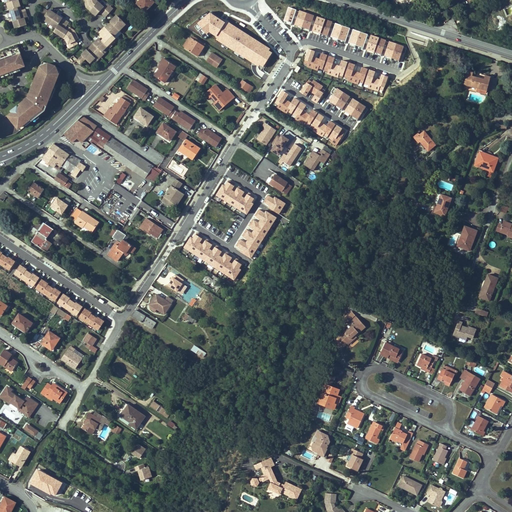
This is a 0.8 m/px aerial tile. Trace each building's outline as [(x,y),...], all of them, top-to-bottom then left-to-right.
[(14,21),(16,28),(26,25),(24,18),(21,19),(18,8),(20,7),(18,0),(17,0),(14,1),(14,0),(6,0),(10,10),(10,11),(14,21)] [(100,12),(106,17),(112,10),(106,4),(104,7),(98,2),(96,0),(85,0),(87,4),(86,5),(87,7),(96,16),(100,12)] [(151,0),(140,0),(137,3),(145,11),(154,2),(151,0)] [(66,39),(71,48),(78,44),(75,40),(78,39),(75,33),(74,31),(70,28),(68,30),(66,28),(69,23),(50,10),(49,12),(45,9),(40,17),(44,19),(57,28),(54,31),(66,39)] [(191,24),(188,29),(230,55),(233,49),(231,46),(238,42),(245,46),(242,52),(244,55),(243,54),(238,57),(248,64),(258,48),(261,46),(260,43),(245,34),(240,28),(244,22),(234,29),(233,30),(227,22),(209,11),(191,24)] [(81,65),(86,59),(90,63),(95,58),(98,60),(104,54),(102,51),(115,38),(114,36),(125,24),(117,16),(110,22),(111,23),(106,28),(105,27),(99,33),(105,38),(102,41),(99,38),(88,50),(87,50),(82,55),(77,61),(81,65)] [(261,26),(256,31),(262,37),(260,38),(272,50),(278,44),(261,26)] [(185,48),(197,56),(205,44),(193,36),(191,39),(185,47),(185,48)] [(185,47),(191,39),(188,37),(183,46),(185,47)] [(279,58),(285,52),(278,46),(272,51),(279,58)] [(320,58),(313,55),(315,52),(310,50),(304,64),(321,71),(327,56),(322,54),(320,58)] [(207,60),(213,65),(215,61),(216,61),(219,57),(212,52),(207,60)] [(0,76),(26,66),(21,53),(13,56),(12,54),(0,58),(0,76)] [(324,72),(328,73),(330,67),(332,68),(335,59),(330,57),(324,72)] [(155,75),(165,82),(176,66),(163,58),(160,63),(162,65),(159,69),(155,75)] [(343,61),(336,76),(341,78),(348,63),(343,61)] [(0,139),(16,134),(45,111),(61,69),(42,62),(28,99),(0,121),(0,139)] [(344,80),(384,90),(387,76),(382,75),(381,79),(374,77),(375,72),(368,70),(362,68),(361,72),(353,70),(354,65),(348,63),(344,80)] [(467,71),(464,85),(477,88),(487,91),(491,77),(485,76),(484,79),(472,76),(473,73),(467,71)] [(207,77),(203,74),(199,82),(203,84),(207,77)] [(127,88),(145,100),(150,94),(146,91),(148,89),(133,80),(127,88)] [(239,86),(246,90),(250,85),(243,80),(239,86)] [(307,94),(311,86),(306,83),(302,91),(307,94)] [(205,94),(209,98),(211,96),(213,95),(218,100),(216,102),(214,103),(218,108),(228,99),(229,101),(234,97),(227,89),(223,93),(216,85),(205,94)] [(314,96),(318,87),(313,85),(309,94),(314,96)] [(334,89),(326,103),(358,121),(367,107),(334,89)] [(304,111),(307,105),(294,98),(292,103),(286,100),(289,95),(282,91),(274,106),(304,123),(310,114),(304,111)] [(317,103),(323,94),(318,91),(312,100),(317,103)] [(116,124),(130,103),(129,103),(122,98),(121,97),(117,104),(113,110),(111,109),(110,108),(104,116),(116,124)] [(154,105),(190,129),(195,121),(180,111),(179,113),(173,109),(174,107),(159,97),(154,105)] [(229,101),(228,99),(218,108),(219,110),(229,101)] [(153,116),(140,108),(135,116),(142,120),(142,121),(147,125),(153,116)] [(309,131),(337,143),(341,135),(342,136),(345,130),(335,125),(335,124),(330,121),(328,125),(321,121),(323,116),(318,114),(318,113),(311,110),(307,119),(313,122),(309,131)] [(78,136),(91,123),(89,122),(90,121),(81,115),(63,134),(66,136),(70,140),(72,142),(78,136)] [(257,139),(266,145),(276,130),(265,122),(262,126),(264,127),(266,128),(261,135),(260,134),(257,139)] [(90,144),(96,145),(133,171),(134,170),(142,158),(91,123),(78,136),(80,135),(86,139),(84,141),(90,144)] [(176,131),(163,123),(158,131),(165,136),(164,136),(170,140),(176,131)] [(198,135),(216,147),(222,138),(207,128),(205,131),(202,128),(198,135)] [(420,136),(418,138),(420,140),(429,150),(435,145),(425,132),(420,136)] [(60,137),(67,144),(70,140),(66,136),(63,134),(60,137)] [(273,146),(270,151),(279,157),(289,141),(278,134),(271,144),(273,146)] [(185,141),(186,143),(181,150),(189,155),(188,156),(193,159),(200,148),(186,139),(185,141)] [(69,162),(83,171),(84,169),(91,174),(93,171),(79,162),(81,160),(69,154),(54,144),(50,149),(65,159),(69,161),(69,162)] [(290,168),(302,148),(294,144),(286,156),(283,154),(279,161),(290,168)] [(90,145),(87,150),(93,153),(96,148),(90,145)] [(58,169),(65,159),(50,149),(42,159),(58,169)] [(313,171),(319,162),(322,164),(326,158),(329,154),(323,150),(321,152),(320,154),(321,154),(320,156),(319,155),(309,169),(313,171)] [(309,169),(319,155),(313,152),(304,166),(309,169)] [(329,156),(332,160),(338,156),(334,152),(329,156)] [(480,152),(475,165),(488,170),(493,172),(497,160),(485,155),(486,154),(480,152)] [(142,158),(134,170),(140,174),(148,162),(142,158)] [(56,172),(52,178),(63,185),(67,179),(56,172)] [(122,172),(116,182),(120,185),(126,175),(122,172)] [(270,183),(287,194),(292,186),(280,178),(275,175),(270,183)] [(225,181),(216,197),(246,216),(256,200),(246,194),(246,193),(236,187),(225,181)] [(180,187),(174,182),(164,196),(177,205),(183,195),(177,190),(180,187)] [(28,190),(33,194),(35,192),(40,195),(44,190),(34,183),(28,190)] [(186,196),(191,199),(195,192),(190,189),(186,196)] [(285,205),(268,193),(262,203),(279,215),(285,205)] [(437,206),(435,212),(438,214),(445,216),(452,198),(442,194),(437,206)] [(67,205),(57,198),(51,206),(61,214),(67,205)] [(139,210),(137,208),(129,219),(132,221),(139,210)] [(254,259),(275,217),(258,208),(253,218),(252,218),(247,228),(246,228),(240,238),(234,249),(254,259)] [(82,212),(76,221),(79,223),(78,224),(83,228),(84,226),(92,232),(99,223),(82,212)] [(141,226),(148,232),(149,230),(157,235),(160,231),(161,232),(162,230),(153,223),(152,224),(150,223),(151,222),(146,219),(141,226)] [(499,223),(496,231),(500,232),(501,230),(509,233),(508,235),(508,236),(511,237),(511,223),(504,221),(503,224),(499,223)] [(206,228),(214,233),(218,226),(210,222),(206,228)] [(32,242),(46,251),(52,243),(46,239),(52,230),(44,224),(39,231),(38,230),(37,232),(39,233),(32,242)] [(462,235),(463,235),(459,246),(469,250),(477,231),(465,227),(462,235)] [(118,246),(116,244),(108,255),(117,261),(123,252),(126,255),(129,251),(132,253),(135,248),(123,239),(126,235),(120,231),(118,230),(117,230),(116,232),(113,236),(112,237),(118,241),(120,243),(118,246)] [(193,234),(183,250),(235,281),(241,270),(240,269),(242,265),(233,259),(223,253),(213,247),(214,246),(204,240),(193,234)] [(2,253),(0,251),(0,263),(10,270),(15,262),(8,257),(8,258),(2,254),(2,253)] [(27,270),(20,265),(14,273),(34,286),(40,278),(33,274),(32,275),(26,271),(27,270)] [(498,278),(488,274),(483,288),(485,289),(482,297),(489,300),(498,278)] [(48,284),(41,280),(36,288),(56,301),(61,293),(54,288),(54,289),(48,285),(48,284)] [(70,299),(63,294),(58,302),(77,315),(83,307),(76,303),(75,304),(69,300),(70,299)] [(156,294),(151,302),(157,306),(156,308),(157,309),(164,314),(173,301),(167,297),(165,300),(156,294)] [(157,309),(156,308),(150,304),(148,306),(149,309),(154,313),(157,309)] [(56,306),(53,311),(68,322),(71,317),(56,306)] [(91,313),(85,309),(79,317),(99,330),(104,322),(97,317),(97,318),(91,314),(91,313)] [(476,314),(486,318),(488,313),(478,309),(476,314)] [(132,316),(142,322),(142,321),(153,328),(156,323),(136,310),(132,316)] [(33,323),(19,314),(13,323),(26,332),(33,323)] [(347,326),(349,328),(338,338),(336,343),(339,346),(344,345),(347,343),(355,335),(365,326),(359,319),(358,319),(354,316),(352,318),(348,315),(343,319),(349,325),(347,326)] [(462,322),(458,321),(452,335),(459,338),(460,336),(464,337),(465,336),(467,336),(472,338),(476,329),(468,326),(467,327),(467,329),(465,328),(466,327),(461,325),(462,322)] [(41,334),(37,340),(42,343),(50,349),(52,345),(54,346),(59,338),(54,334),(49,331),(46,337),(41,334)] [(95,353),(97,348),(92,345),(96,339),(88,334),(84,340),(88,343),(86,347),(95,353)] [(347,343),(348,344),(357,337),(355,335),(347,343)] [(380,354),(388,358),(389,356),(390,358),(390,359),(396,362),(398,358),(400,359),(402,353),(399,352),(400,349),(385,342),(380,354)] [(206,353),(194,345),(191,350),(203,357),(206,353)] [(76,353),(74,355),(81,359),(84,355),(71,346),(69,349),(76,353)] [(61,360),(68,364),(68,363),(71,365),(70,366),(75,368),(81,359),(74,355),(76,353),(69,349),(61,360)] [(12,355),(4,350),(0,356),(0,362),(12,371),(18,363),(10,358),(12,355)] [(422,354),(417,365),(421,367),(426,369),(426,371),(430,372),(435,360),(437,361),(439,357),(433,355),(432,358),(422,354)] [(468,360),(466,365),(474,368),(476,363),(468,360)] [(441,371),(438,379),(445,383),(446,381),(448,381),(451,383),(455,374),(446,370),(445,372),(441,371)] [(502,382),(500,386),(511,392),(511,374),(504,370),(501,376),(503,377),(505,378),(502,382)] [(480,378),(470,373),(460,390),(470,396),(480,378)] [(27,387),(29,384),(32,380),(28,377),(21,388),(25,390),(27,387)] [(48,383),(41,393),(46,396),(47,394),(48,393),(54,396),(53,397),(61,402),(67,392),(61,388),(60,389),(57,388),(58,386),(54,383),(52,386),(48,383)] [(338,405),(340,400),(336,398),(337,395),(337,396),(340,390),(326,384),(320,398),(323,400),(322,404),(332,408),(333,406),(334,404),(336,405),(338,405)] [(490,393),(493,388),(486,384),(483,389),(490,393)] [(12,389),(6,385),(0,394),(0,397),(10,404),(8,407),(15,411),(16,410),(27,417),(37,403),(25,396),(22,400),(10,392),(12,389)] [(54,396),(48,393),(47,394),(60,403),(61,402),(53,397),(54,396)] [(485,407),(495,413),(498,407),(499,408),(501,405),(503,406),(505,401),(492,394),(485,407)] [(167,410),(154,401),(150,406),(167,418),(169,415),(165,412),(167,410)] [(128,405),(121,415),(130,422),(133,424),(132,425),(136,429),(145,416),(128,405)] [(349,419),(348,423),(358,428),(365,414),(359,411),(359,413),(354,411),(355,409),(355,407),(351,406),(347,415),(351,417),(349,419)] [(89,413),(85,421),(88,423),(85,429),(93,434),(101,419),(89,413)] [(472,420),(468,426),(472,428),(471,429),(481,435),(483,431),(482,431),(485,426),(486,426),(488,421),(485,419),(479,415),(475,422),(472,420)] [(407,434),(404,432),(404,434),(401,433),(402,430),(399,429),(402,424),(398,422),(390,439),(397,442),(398,440),(403,443),(401,448),(406,450),(414,433),(409,430),(407,434)] [(366,439),(375,443),(377,438),(381,429),(383,430),(385,426),(376,423),(374,426),(372,425),(366,439)] [(36,431),(26,424),(22,429),(33,436),(36,431)] [(121,429),(114,425),(111,430),(118,434),(121,429)] [(313,443),(312,446),(313,450),(315,451),(315,450),(319,452),(318,453),(324,456),(327,449),(326,448),(325,448),(326,445),(328,445),(330,440),(328,436),(317,431),(315,436),(318,437),(315,443),(313,443)] [(417,444),(410,458),(419,462),(423,454),(425,448),(427,449),(429,445),(421,441),(419,445),(417,444)] [(433,460),(442,464),(445,458),(448,451),(445,450),(447,446),(441,443),(433,460)] [(138,444),(131,454),(139,460),(146,449),(138,444)] [(13,461),(22,466),(31,452),(22,446),(17,454),(13,461)] [(354,455),(348,466),(358,471),(360,466),(359,466),(360,463),(361,464),(364,459),(361,458),(363,453),(354,448),(351,454),(354,455)] [(274,465),(272,457),(262,461),(264,465),(261,466),(264,474),(260,475),(261,479),(262,480),(267,478),(269,483),(266,488),(278,494),(279,492),(295,499),(300,489),(284,481),(283,484),(276,481),(270,467),(274,465)] [(467,462),(460,458),(453,473),(464,478),(467,471),(464,470),(467,462)] [(140,482),(152,477),(149,467),(145,468),(144,464),(135,467),(140,482)] [(55,495),(59,488),(57,487),(60,482),(44,473),(39,483),(49,489),(48,491),(55,495)] [(403,476),(399,484),(407,487),(406,489),(417,494),(422,485),(403,476)] [(261,479),(261,478),(257,479),(257,478),(252,478),(250,482),(253,486),(257,487),(260,483),(259,482),(262,480),(261,479)] [(429,498),(430,499),(429,502),(438,506),(440,502),(442,502),(441,499),(445,491),(443,491),(442,489),(441,488),(439,489),(431,485),(427,493),(431,495),(429,498)] [(326,493),(325,503),(328,503),(330,510),(328,511),(345,511),(342,508),(340,510),(337,507),(336,506),(335,504),(336,502),(337,494),(326,493)] [(9,511),(15,502),(4,497),(0,503),(0,510),(2,511),(1,511),(9,511)]
